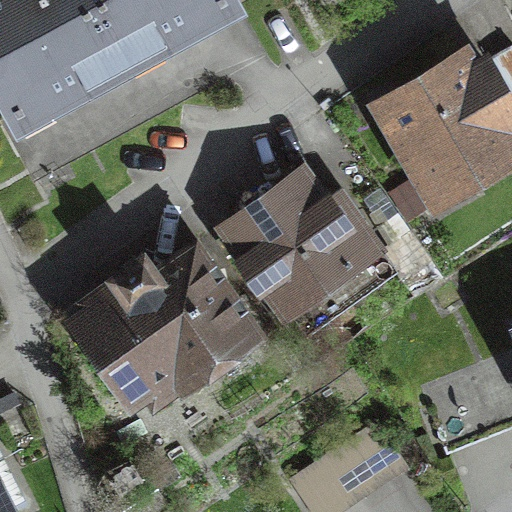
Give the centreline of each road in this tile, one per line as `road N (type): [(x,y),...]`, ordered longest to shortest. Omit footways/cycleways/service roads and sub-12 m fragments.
road 1 (residential): [(431,0),(22,310)]
road 2 (residential): [(22,310),(85,511)]
